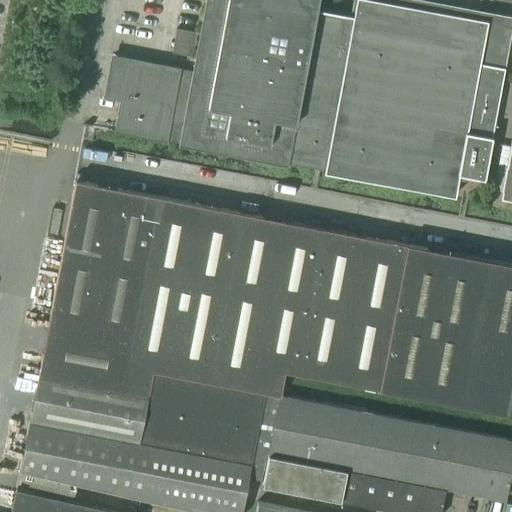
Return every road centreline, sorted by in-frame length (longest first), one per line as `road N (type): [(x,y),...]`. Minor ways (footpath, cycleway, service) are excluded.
road 1 (unknown): [(55,175),(101,0)]
road 2 (unknown): [(38,229),(0,344)]
